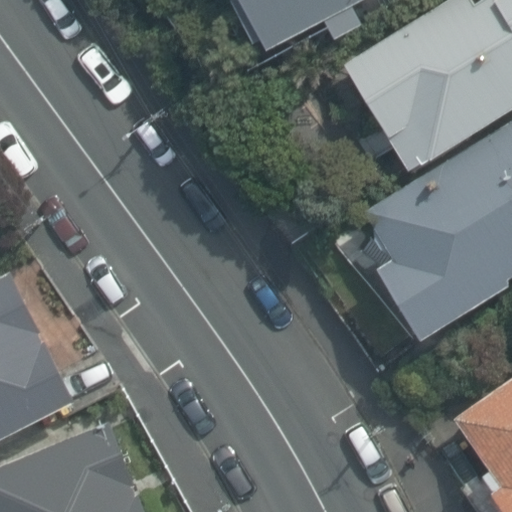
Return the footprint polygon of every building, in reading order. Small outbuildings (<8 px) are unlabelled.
[(196,0),(219,50),(299,14),(309,35),(347,18),(338,0),(196,0)] [(511,0),(444,0),(329,69),(387,167),(511,92),(511,0)] [(511,116),(368,205),(391,242),(362,260),(404,330),(511,264),(511,116)] [(0,430),(51,406),(0,296),(0,430)] [(511,511),(511,364),(455,405),(503,473),(488,484),(507,511),(511,511)] [(0,511),(121,511),(86,420),(0,453),(0,511)]
